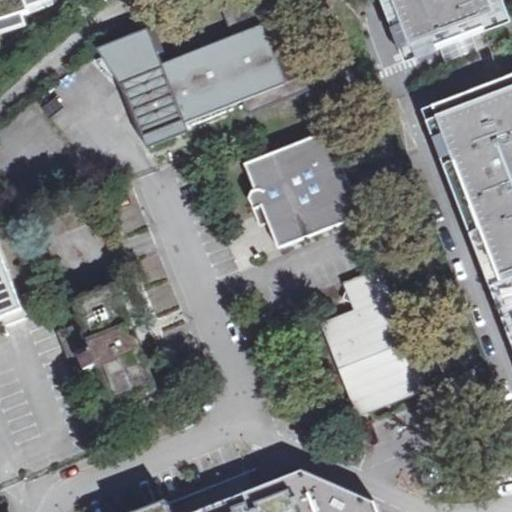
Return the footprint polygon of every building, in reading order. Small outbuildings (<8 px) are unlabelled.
[(392,0),(415,58),(497,27),(487,0),(392,0)] [(286,88),(262,28),(118,85),(142,144),(286,88)] [(511,85),(441,114),(511,292),(511,85)] [(363,219),(329,134),(245,167),(255,193),(252,194),(249,201),(255,217),(267,223),(279,252),(363,219)] [(0,322),(21,314),(0,261),(0,322)] [(428,393),(380,271),(343,286),(354,314),(321,326),(358,420),(428,393)] [(80,326),(57,336),(74,378),(96,369),(114,415),(160,397),(139,345),(134,341),(129,341),(125,332),(133,329),(116,286),(71,305),(80,326)] [(170,511),(168,506),(150,511),(375,511),(374,507),(300,472),(195,511),(170,511)]
